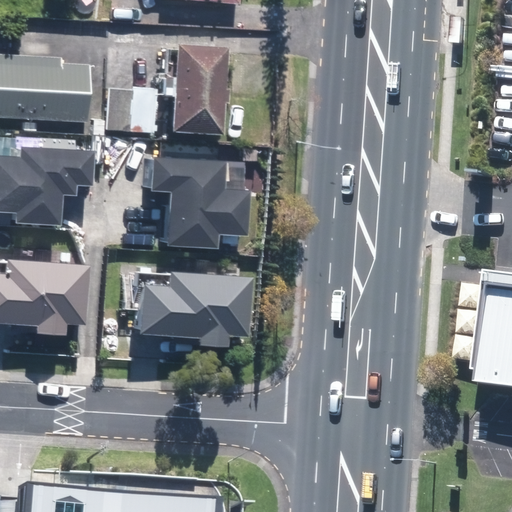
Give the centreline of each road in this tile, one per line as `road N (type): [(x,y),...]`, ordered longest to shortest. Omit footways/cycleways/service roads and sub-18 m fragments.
road 1 (primary): [(350,428),(384,0)]
road 2 (residential): [(0,408),(350,428)]
road 3 (unknown): [(0,498),(166,511)]
